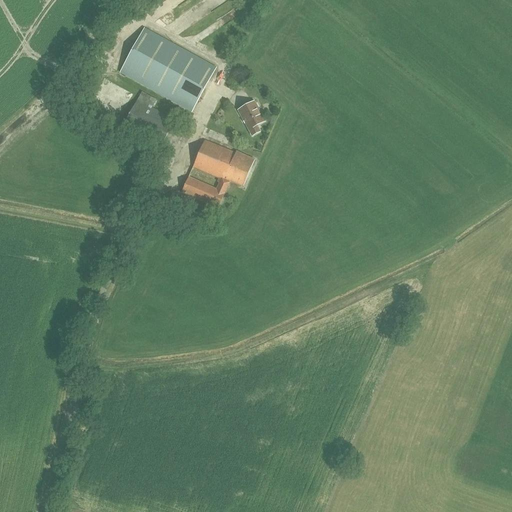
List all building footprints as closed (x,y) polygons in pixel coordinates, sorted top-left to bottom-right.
[(216,68),(199,58),(199,57),(174,44),(145,28),(120,74),(174,103),(174,102),(192,112),(216,68)] [(160,149),(176,120),(153,108),(157,100),(142,92),(122,127),(160,149)] [(257,126),(265,121),(255,102),(239,110),(253,135),(260,131),(257,126)] [(218,209),(231,182),(244,187),(255,159),(237,152),(236,153),(205,140),(194,168),(221,180),(217,189),(189,177),(182,193),(218,209)] [(128,208),(144,173),(131,167),(115,202),(128,208)]
